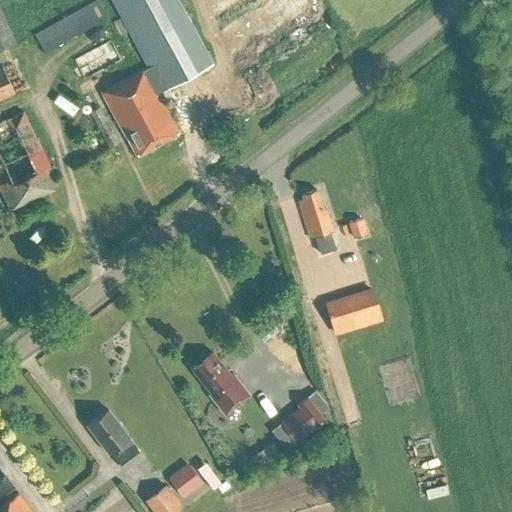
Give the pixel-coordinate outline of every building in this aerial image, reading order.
[(91,0),(25,30),(35,51),(102,20),(92,0),(91,0)] [(136,155),(178,132),(157,94),(211,65),(175,0),(110,0),(148,68),(102,92),(136,155)] [(0,48),(15,42),(0,10),(0,48)] [(121,59),(110,39),(73,58),(84,79),(121,59)] [(0,98),(13,93),(1,66),(0,66),(0,98)] [(0,189),(9,208),(57,186),(24,114),(0,125),(0,189)] [(316,190),(302,195),(304,199),(299,201),(310,237),(314,236),(320,253),(335,248),(329,231),(332,230),(325,207),(322,208),(316,190)] [(362,216),(347,221),(352,237),(366,232),(362,216)] [(334,332),(381,317),(372,284),(324,298),(334,332)] [(231,375),(212,351),(191,368),(210,392),(208,393),(224,413),(249,393),(233,373),(231,375)] [(278,421),(294,441),(324,418),(307,395),(296,403),(299,406),(278,421)] [(107,409),(86,424),(107,452),(113,448),(117,454),(113,457),(123,471),(143,456),(107,409)] [(187,463),(168,478),(182,497),(202,482),(187,463)] [(0,496),(13,487),(0,469),(0,496)] [(144,500),(152,511),(171,511),(180,506),(164,485),(144,500)] [(0,506),(0,511),(30,511),(17,494),(0,506)]
